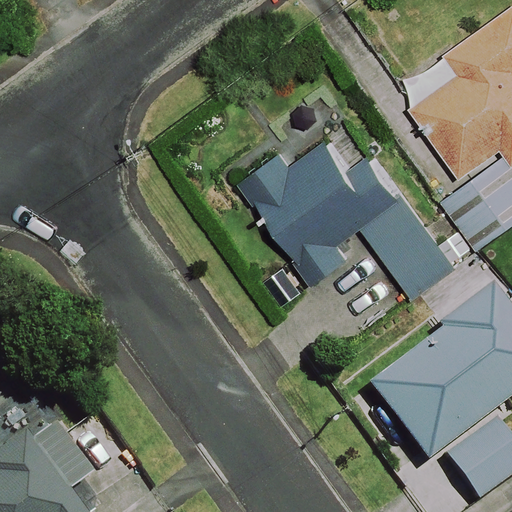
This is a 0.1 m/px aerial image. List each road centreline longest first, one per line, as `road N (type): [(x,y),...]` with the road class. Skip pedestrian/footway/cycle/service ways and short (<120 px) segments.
road 1 (residential): [(297,511),(20,130)]
road 2 (residential): [(20,130),(199,0)]
